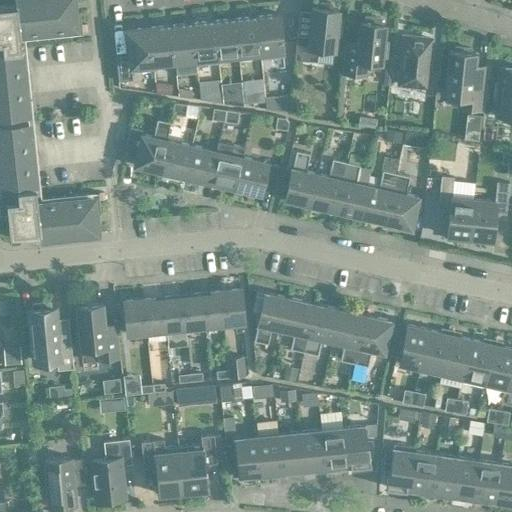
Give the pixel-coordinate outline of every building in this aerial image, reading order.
[(26,0),(27,4),(0,6),(0,117),(27,115),(19,35),(76,29),(72,0),(62,0),(60,0),(59,0),(26,0)] [(296,36),(294,60),(316,62),(332,64),(333,50),(337,10),(331,9),(332,6),(329,3),(320,2),(318,4),(317,8),(311,7),(311,12),(308,37),(296,36)] [(280,14),(256,17),(260,54),(259,54),(260,59),(284,57),(280,14)] [(239,56),(259,54),(260,54),(256,17),(235,19),(239,56)] [(379,71),(384,25),(380,24),(380,18),(364,17),(364,23),(360,22),(357,50),(345,49),(342,72),(364,75),(365,69),(379,71)] [(218,59),(239,56),(235,19),(213,21),(217,59),(218,59)] [(218,63),(218,59),(217,59),(213,21),(192,23),(196,61),(195,61),(195,66),(218,63)] [(196,74),(195,66),(195,61),(196,61),(192,23),(170,26),(174,63),(175,76),(196,74)] [(153,65),(174,63),(170,26),(149,28),(153,65)] [(154,70),(153,65),(149,28),(125,30),(128,55),(115,57),(118,81),(132,80),(131,72),(154,70)] [(430,39),(403,36),(398,84),(426,87),(426,86),(435,87),(437,71),(427,70),(430,39)] [(449,50),(444,96),(459,98),(458,107),(481,110),(484,81),(486,65),(474,64),(475,53),(470,52),(470,48),(454,47),(454,51),(449,50)] [(497,100),(495,116),(511,117),(511,69),(500,68),(498,84),(494,84),(493,100),(497,100)] [(262,79),(241,81),(244,104),(264,102),(263,97),(262,79)] [(171,84),(154,82),(155,92),(170,95),(171,84)] [(241,82),(220,84),(222,104),(243,106),(241,82)] [(191,91),(176,89),(177,97),(191,99),(191,91)] [(220,90),(198,92),(199,100),(221,103),(220,90)] [(289,96),(263,97),(264,102),(265,109),(289,112),(289,96)] [(186,104),(173,102),(171,112),(184,114),(186,104)] [(223,120),(225,110),(212,108),(210,118),(223,120)] [(225,110),(223,120),(236,122),(238,112),(225,110)] [(276,117),(274,128),(287,130),(288,123),(284,118),(276,117)] [(359,117),(358,127),(373,129),(375,119),(359,117)] [(165,140),(166,140),(170,123),(156,120),(152,137),(140,134),(141,129),(129,127),(124,150),(136,153),(133,163),(133,165),(158,171),(165,140)] [(0,201),(5,201),(9,238),(51,233),(51,239),(84,236),(83,230),(96,229),(93,198),(36,204),(28,124),(0,127),(0,201)] [(385,129),(382,140),(399,144),(401,133),(385,129)] [(405,130),(403,145),(417,147),(419,133),(405,130)] [(464,130),(463,139),(477,141),(478,132),(464,130)] [(166,140),(165,140),(158,171),(183,177),(190,146),(166,140)] [(215,151),(208,182),(234,188),(241,157),(244,148),(217,142),(215,151)] [(208,182),(215,151),(190,146),(183,177),(208,182)] [(316,174),(304,171),(308,154),(295,151),(291,168),(290,167),(283,199),(293,201),(308,205),(316,174)] [(241,157),(234,188),(249,192),(250,191),(260,193),(266,163),(241,157)] [(316,174),(308,205),(334,211),(345,162),(331,159),(327,176),(316,174)] [(355,183),(359,165),(345,162),(334,211),(359,216),(366,185),(355,183)] [(366,185),(359,216),(384,222),(395,173),(381,170),(377,188),(366,185)] [(405,194),(409,177),(395,173),(384,222),(410,228),(411,226),(410,226),(417,197),(405,194)] [(459,237),(468,238),(472,199),(450,197),(452,177),(440,176),(437,202),(449,203),(446,236),(447,236),(447,240),(458,241),(459,237)] [(494,201),(472,199),(468,238),(478,239),(477,243),(489,244),(489,240),(491,241),(494,208),(506,209),(508,183),(496,182),(494,201)] [(239,289),(219,291),(223,324),(243,322),(239,289)] [(204,326),(223,324),(219,291),(200,293),(204,326)] [(256,291),(254,302),(261,303),(263,293),(256,291)] [(184,328),(204,326),(200,293),(181,295),(184,328)] [(282,329),(289,298),(273,294),(273,295),(263,293),(261,303),(256,323),(257,324),(253,341),(267,344),(270,327),(282,329)] [(165,330),(184,328),(181,295),(162,297),(165,330)] [(146,332),(165,330),(162,297),(143,299),(146,332)] [(314,304),(289,298),(282,329),(293,332),(289,349),(303,352),(314,304)] [(126,334),(146,332),(143,299),(123,301),(126,334)] [(68,326),(59,327),(56,324),(54,308),(50,308),(49,302),(31,304),(32,310),(27,310),(32,361),(55,358),(57,370),(72,369),(68,326)] [(101,303),(76,306),(80,350),(81,362),(96,360),(118,358),(116,331),(104,332),(103,325),(101,303)] [(339,309),(314,304),(303,352),(316,355),(320,338),(332,340),(339,309)] [(339,360),(353,364),(364,315),(339,309),(332,340),(343,343),(339,360)] [(390,321),(364,315),(353,364),(366,367),(370,349),(382,352),(389,322),(390,321)] [(406,325),(397,363),(419,368),(428,330),(406,325)] [(419,368),(440,373),(449,334),(428,330),(419,368)] [(440,373),(461,377),(462,377),(470,339),(449,334),(440,373)] [(460,382),(482,387),(491,344),(470,339),(462,377),(461,377),(460,382)] [(504,392),(505,387),(504,387),(511,349),(511,348),(491,344),(482,387),(504,392)] [(19,347),(2,348),(3,365),(20,364),(19,347)] [(246,375),(244,355),(227,357),(228,369),(229,377),(246,375)] [(286,366),(283,379),(295,381),(297,368),(286,366)] [(229,377),(228,369),(216,370),(216,378),(229,377)] [(22,370),(11,371),(13,386),(24,385),(22,370)] [(191,373),(191,382),(203,380),(202,372),(191,373)] [(191,382),(191,373),(178,374),(179,383),(191,382)] [(153,384),(153,392),(165,391),(164,383),(153,384)] [(153,392),(153,384),(140,385),(141,393),(153,392)] [(230,385),(218,386),(220,401),(232,400),(231,387),(230,385)] [(272,397),(271,385),(251,387),(252,399),(272,397)] [(63,386),(47,388),(49,400),(74,397),(73,389),(63,390),(63,386)] [(213,386),(201,387),(203,403),(215,402),(213,386)] [(187,389),(175,390),(177,406),(188,405),(187,389)] [(413,403),(415,390),(405,389),(403,401),(413,403)] [(294,390),(279,391),(280,402),(294,401),(294,390)] [(425,392),(415,390),(413,403),(423,404),(425,392)] [(170,391),(162,392),(164,404),(172,404),(170,391)] [(311,393),(300,394),(302,408),(317,406),(316,393),(311,393)] [(456,411),(458,398),(447,396),(445,409),(456,411)] [(122,397),(109,399),(110,412),(124,410),(122,397)] [(468,400),(458,398),(456,411),(466,413),(468,400)] [(497,421),(499,408),(489,407),(488,420),(497,421)] [(399,408),(398,415),(414,418),(415,411),(399,408)] [(499,408),(497,421),(508,422),(510,410),(499,408)] [(419,412),(417,422),(433,424),(435,414),(419,412)] [(442,416),(439,426),(453,428),(454,418),(442,416)] [(232,417),(222,418),(224,434),(234,433),(232,417)] [(468,421),(466,434),(481,436),(483,423),(468,421)] [(375,437),(375,424),(364,425),(365,438),(375,437)] [(493,424),(491,438),(502,439),(504,426),(493,424)] [(364,425),(341,428),(345,465),(349,465),(349,467),(369,465),(367,446),(366,446),(365,438),(364,425)] [(511,427),(504,426),(502,439),(511,440),(511,427)] [(324,467),(345,465),(341,428),(320,430),(324,467)] [(302,469),(324,467),(320,430),(299,432),(302,469)] [(281,472),(302,469),(299,432),(277,434),(281,472)] [(197,490),(206,489),(204,464),(215,462),(212,434),(199,435),(201,449),(177,451),(182,494),(197,492),(197,490)] [(259,474),(281,472),(277,434),(256,436),(259,474)] [(237,476),(259,474),(256,436),(233,439),(237,476)] [(91,461),(95,501),(123,498),(120,465),(131,464),(128,439),(103,442),(104,457),(102,460),(91,461)] [(166,496),(182,494),(177,451),(154,454),(153,440),(140,442),(142,470),(154,469),(157,495),(166,494),(166,496)] [(408,489),(414,451),(414,447),(394,444),(394,443),(392,443),(389,469),(387,469),(385,487),(405,490),(405,488),(408,489)] [(27,446),(18,447),(19,457),(28,456),(27,446)] [(13,447),(4,448),(4,455),(13,454),(13,447)] [(430,492),(435,454),(414,451),(408,489),(430,492)] [(451,495),(456,457),(435,454),(430,492),(451,495)] [(43,460),(48,506),(51,505),(52,509),(65,508),(64,504),(74,503),(73,489),(76,485),(84,484),(81,458),(70,460),(69,457),(43,460)] [(472,498),(478,460),(456,457),(451,495),(472,498)] [(494,501),(499,464),(478,460),(472,498),(494,501)] [(494,501),(511,503),(511,465),(499,464),(494,501)]
